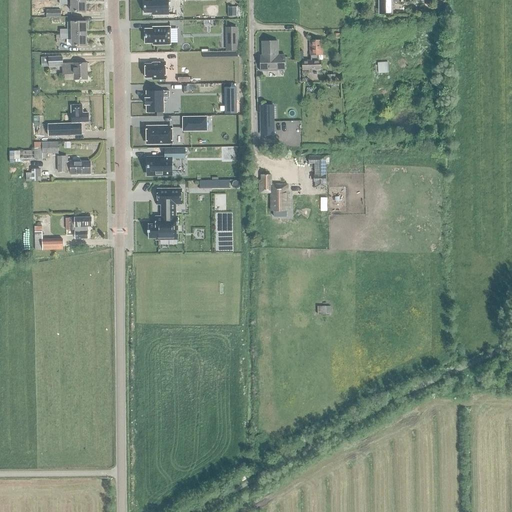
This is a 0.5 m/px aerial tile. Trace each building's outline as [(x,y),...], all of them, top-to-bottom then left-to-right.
[(85,0),(70,0),(71,12),(86,12),(85,0)] [(169,15),(169,0),(153,0),(145,0),(145,13),(153,13),(153,15),(169,15)] [(378,0),(378,15),(392,15),(392,0),(378,0)] [(71,22),(71,34),(86,34),(86,22),(71,22)] [(154,45),(171,44),(171,27),(153,27),(153,29),(146,29),(146,43),(154,43),(154,45)] [(238,28),(226,28),(226,52),(239,52),(238,28)] [(86,34),(71,34),(72,46),(86,46),(86,34)] [(309,41),(310,56),(310,61),(303,61),(302,61),(303,71),(321,71),(321,61),(318,61),(318,56),(322,55),(322,48),(320,48),(320,40),(309,41)] [(260,57),(260,72),(285,71),(285,56),(278,56),(277,42),(262,43),(262,57),(260,57)] [(62,74),(74,74),(74,80),(87,80),(87,63),(62,64),(62,57),(48,58),(48,64),(48,67),(62,66),(62,74)] [(153,64),(145,64),(145,78),(153,78),(153,80),(165,80),(165,62),(152,62),(153,64)] [(390,72),(390,62),(381,62),(380,72),(390,72)] [(236,89),(224,89),(225,115),(237,115),(236,89)] [(146,113),(163,112),(163,92),(146,92),(146,99),(145,99),(145,106),(146,106),(146,113)] [(71,106),(72,124),(48,125),(48,136),(81,135),(81,122),(88,122),(88,113),(82,113),(82,105),(71,106)] [(260,106),(260,112),(261,133),(273,133),(273,111),(273,106),(260,106)] [(184,130),(206,130),(205,118),(183,118),(184,130)] [(146,125),(145,142),(170,142),(170,125),(146,125)] [(42,143),(42,154),(46,154),(58,153),(58,142),(42,143)] [(42,143),(34,143),(34,151),(34,159),(47,159),(46,154),(42,154),(42,143)] [(185,150),(165,150),(165,158),(147,158),(147,175),(171,175),(171,159),(185,158),(185,150)] [(314,188),(326,188),(326,156),(308,156),(308,164),(314,164),(314,176),(313,176),(313,182),(314,182),(314,188)] [(58,172),(65,171),(65,170),(71,170),(71,174),(90,174),(90,162),(65,163),(65,157),(58,157),(58,172)] [(41,181),(41,169),(31,169),(31,173),(26,173),(26,181),(41,181)] [(270,194),(270,211),(290,210),(289,194),(288,194),(288,185),(271,185),(270,176),(261,176),(262,182),(259,182),(259,194),(270,194)] [(202,180),(202,188),(232,188),(232,180),(202,180)] [(148,225),(148,238),(156,238),(156,240),(178,240),(178,217),(172,217),(171,205),(181,205),(181,189),(157,189),(157,205),(161,205),(161,217),(156,217),(156,225),(148,225)] [(87,231),(87,227),(91,227),(91,218),(66,218),(66,230),(75,230),(75,239),(88,239),(87,231)] [(42,227),(35,227),(35,250),(63,249),(62,239),(42,240),(42,227)]
